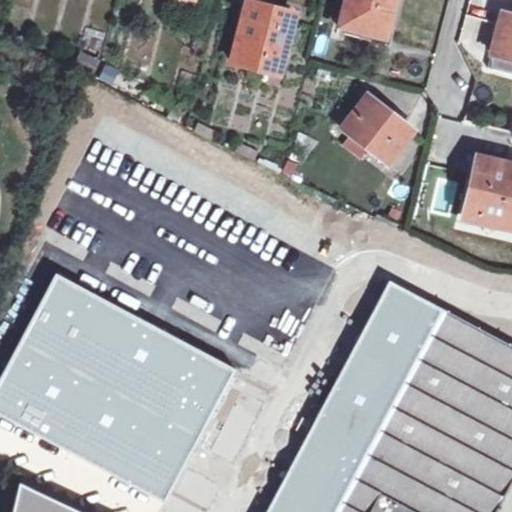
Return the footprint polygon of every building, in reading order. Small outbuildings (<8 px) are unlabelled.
[(347,0),(341,25),(388,37),(396,0),(347,0)] [(233,61),(280,73),(295,14),(272,8),(249,1),(233,61)] [(511,14),(509,13),(504,12),(493,53),(497,54),(493,69),(511,74),(511,14)] [(392,112),(368,94),(343,128),(389,165),(413,134),(401,125),(389,116),(392,112)] [(463,218),(511,230),(511,164),(486,158),(478,156),(463,218)] [(57,274),(0,380),(0,412),(4,414),(163,501),(234,369),(57,274)] [(359,334),(345,325),(327,357),(342,366),(266,511),(496,511),(500,505),(511,482),(511,347),(387,281),(359,334)] [(82,511),(20,482),(12,511),(82,511)]
